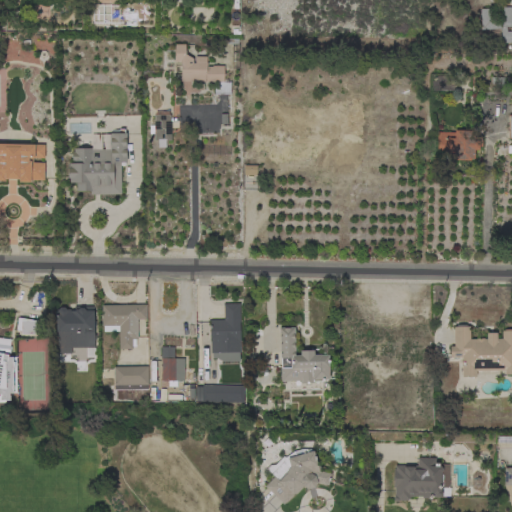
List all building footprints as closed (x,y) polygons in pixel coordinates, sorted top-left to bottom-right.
[(511,7),(511,43),(501,43),(501,29),(481,29),(481,8),(491,8),(491,19),(503,19),(502,7),(511,7)] [(223,82),(180,82),(181,61),(173,61),(174,50),(175,50),(175,44),(185,44),(185,52),(186,52),(186,55),(193,58),(193,63),(195,63),(195,54),(206,55),(206,64),(207,64),(207,66),(212,66),(212,65),(223,65),(223,82)] [(509,77),(509,86),(491,86),(491,77),(509,77)] [(171,140),(165,140),(165,147),(158,147),(157,141),(154,141),(154,115),(170,114),(171,140)] [(126,162),(120,162),(121,194),(90,195),(90,191),(76,191),(76,183),(69,183),(69,178),(67,178),(67,168),(69,168),(69,163),(72,163),(72,152),(73,152),(73,148),(91,148),(91,149),(105,149),(105,134),(109,134),(119,134),(119,129),(123,129),(123,133),(126,133),(126,162)] [(454,132),(454,130),(472,131),(472,132),(482,133),(481,149),(474,149),(474,158),(470,158),(470,160),(453,160),(453,159),(445,159),(445,152),(436,152),(437,132),(454,132)] [(0,143),(44,145),(44,158),(32,158),(32,162),(44,163),(44,180),(30,180),(30,182),(18,182),(18,179),(4,179),(4,181),(0,181),(0,143)] [(217,358),(212,358),(212,353),(210,353),(209,320),(223,319),(223,303),(239,303),(241,351),(239,351),(239,361),(222,362),(217,358)] [(142,329),(140,329),(140,330),(137,330),(137,328),(137,339),(131,339),(132,349),(119,349),(119,331),(103,331),(103,326),(101,326),(101,305),(146,304),(146,319),(142,319),(142,329)] [(94,356),(85,357),(85,348),(71,348),(71,354),(58,354),(58,348),(57,348),(57,331),(56,331),(56,317),(54,317),(54,309),(57,309),(59,307),(63,307),(66,309),(73,309),(73,306),(94,306),(94,320),(95,321),(95,326),(93,328),(93,333),(95,335),(96,339),(94,341),(94,348),(94,356)] [(15,330),(17,318),(35,320),(38,320),(38,334),(20,334),(20,331),(15,330)] [(511,374),(504,374),(504,370),(476,371),(476,377),(462,377),(461,357),(450,357),(449,346),(453,346),(453,326),(456,326),(456,325),(466,325),(466,326),(469,326),(469,339),(486,338),(486,333),(496,332),(496,338),(501,338),(501,331),(503,331),(503,329),(511,329),(511,374)] [(279,367),(281,367),(281,358),(279,358),(279,353),(281,353),(281,351),(279,351),(279,343),(281,343),(281,340),(279,341),(279,336),(281,336),(280,333),(278,333),(278,328),(294,327),(294,334),(293,334),(293,338),(294,338),(294,343),(293,343),(294,347),(295,352),(294,352),(294,356),(300,355),(300,351),(313,350),(313,355),(320,354),(320,355),(328,355),(328,367),(328,379),(323,380),(323,381),(313,381),(313,382),(301,383),(301,380),(280,381),(279,367)] [(16,357),(16,393),(12,393),(9,400),(4,400),(5,402),(0,402),(0,337),(10,339),(9,346),(11,347),(10,353),(9,353),(8,355),(7,355),(7,357),(16,357)] [(160,347),(173,347),(173,358),(185,358),(185,381),(177,381),(177,387),(168,387),(160,387),(160,347)] [(147,366),(148,389),(113,390),(113,367),(147,366)] [(194,401),(195,386),(202,386),(202,385),(243,386),(243,402),(201,401),(194,401)] [(287,502),(286,501),(283,504),(265,486),(274,477),(266,468),(269,465),(275,464),(283,457),(284,457),(293,451),(301,449),(311,449),(312,451),(313,451),(318,470),(331,473),(328,485),(326,485),(316,483),(314,487),(308,489),(303,486),(287,502)] [(448,464),(447,486),(442,486),(442,487),(449,487),(449,497),(432,497),(430,498),(422,498),(422,496),(409,496),(409,498),(406,501),(398,500),(397,501),(395,501),(393,500),(393,497),(394,496),(394,488),(393,488),(393,469),(394,470),(394,465),(417,466),(417,457),(435,458),(435,463),(440,463),(440,464),(448,464)] [(511,485),(503,485),(504,468),(511,468),(511,485)]
